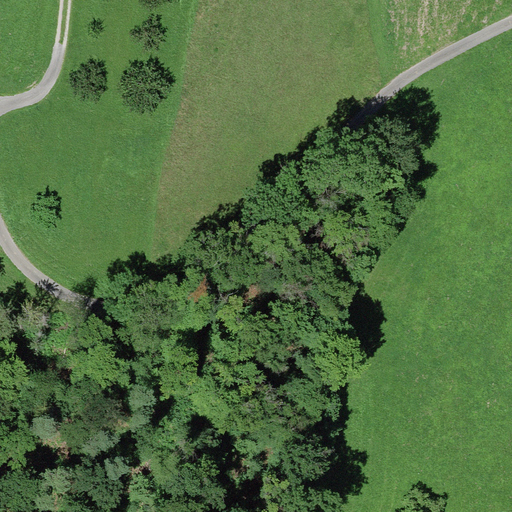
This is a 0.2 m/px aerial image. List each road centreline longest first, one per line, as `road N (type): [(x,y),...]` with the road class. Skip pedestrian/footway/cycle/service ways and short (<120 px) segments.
road 1 (track): [(511,26),(376,103),(270,208),(204,259),(129,297),(51,286),(26,265),(0,223)]
road 2 (track): [(0,105),(33,93),(55,67),(63,0)]
